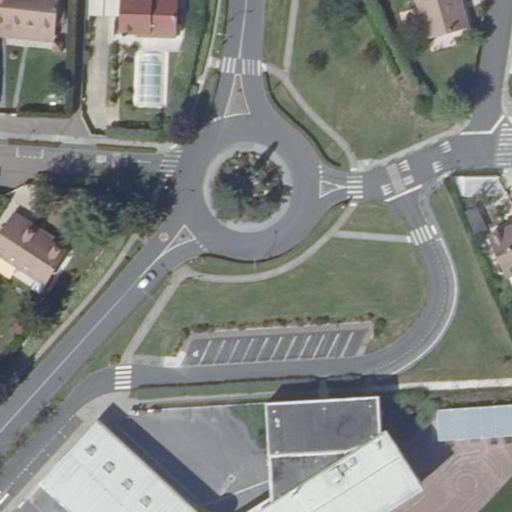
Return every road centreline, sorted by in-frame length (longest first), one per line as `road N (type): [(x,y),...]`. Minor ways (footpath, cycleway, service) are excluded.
road 1 (residential): [(199,222),(0,431)]
road 2 (residential): [(189,167),(0,152)]
road 3 (unclassified): [(478,152),(353,186),(306,187)]
road 4 (unknown): [(65,0),(53,156)]
road 5 (residential): [(500,0),(478,152)]
road 6 (residential): [(199,222),(241,244),(265,241),(286,229),(306,187)]
road 7 (residential): [(245,0),(239,125)]
